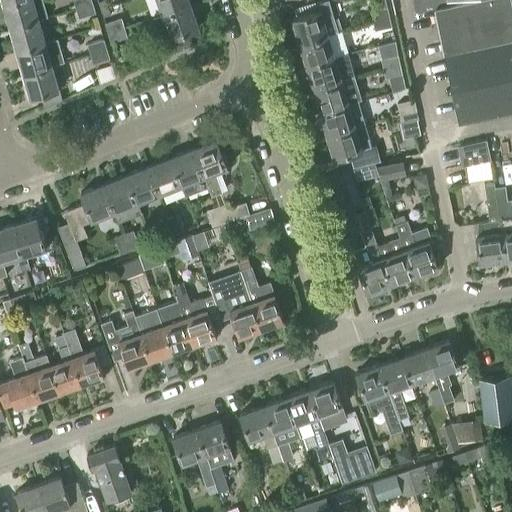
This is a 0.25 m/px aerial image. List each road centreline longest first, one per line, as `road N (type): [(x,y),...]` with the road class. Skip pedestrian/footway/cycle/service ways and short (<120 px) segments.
road 1 (residential): [(0,459),(337,340)]
road 2 (residential): [(337,340),(257,86)]
road 3 (residential): [(12,177),(257,86)]
road 4 (residential): [(337,340),(511,289)]
